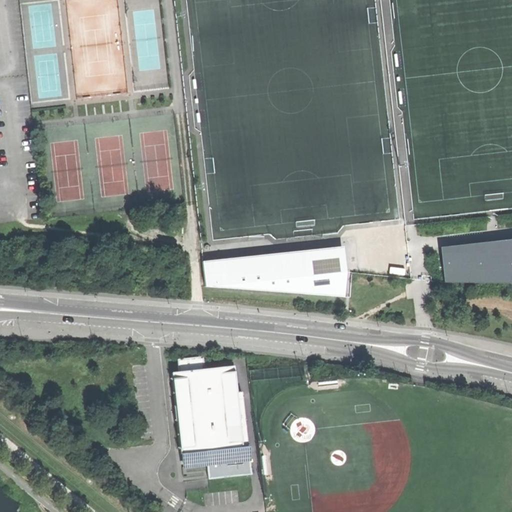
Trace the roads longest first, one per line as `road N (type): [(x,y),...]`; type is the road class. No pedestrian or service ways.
road 1 (secondary): [(0,315),(361,347),(511,378)]
road 2 (secondary): [(511,367),(290,328),(0,302)]
